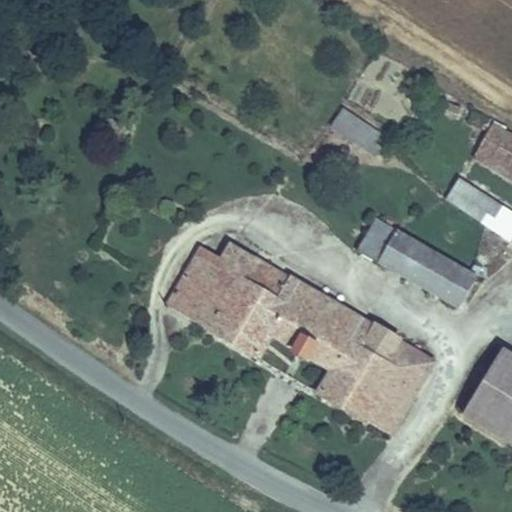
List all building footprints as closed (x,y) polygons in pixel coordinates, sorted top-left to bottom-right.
[(339,110),(329,131),(373,153),(384,131),(339,110)] [(511,181),(511,142),(493,130),(476,157),(511,181)] [(511,243),(511,242),(511,212),(462,180),(448,200),(511,243)] [(456,312),(474,281),(377,221),(358,253),(456,312)] [(391,434),(430,364),(211,237),(172,304),(259,356),(275,337),(297,350),(292,355),(308,363),(312,359),(335,372),(322,394),(391,434)] [(511,443),(511,354),(504,350),(466,416),(511,443)]
